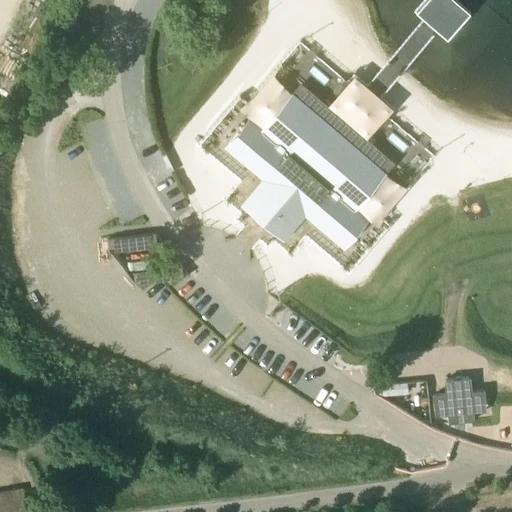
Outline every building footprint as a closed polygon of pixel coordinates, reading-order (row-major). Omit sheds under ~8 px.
[(236,130),(224,143),(235,152),(264,177),(247,198),(261,210),(266,204),(278,214),(273,220),(287,232),(304,212),(334,237),(343,244),(354,231),(346,224),(357,210),(352,207),(340,196),(368,163),(368,162),(369,161),(379,149),(314,94),(305,105),(304,106),(303,107),(275,140),(259,127),(257,126),(246,139),(236,130)] [(351,202),(377,226),(409,193),(382,169),(351,202)] [(448,424),(475,421),(474,413),(486,411),(484,389),(470,391),(469,377),(445,380),(446,393),(432,395),(435,417),(447,415),(448,424)] [(406,382),(377,385),(378,394),(380,396),(407,393),(406,382)] [(14,511),(25,508),(21,486),(10,488),(14,511)] [(0,502),(1,511),(5,511),(14,511),(10,488),(0,490),(0,502)]
